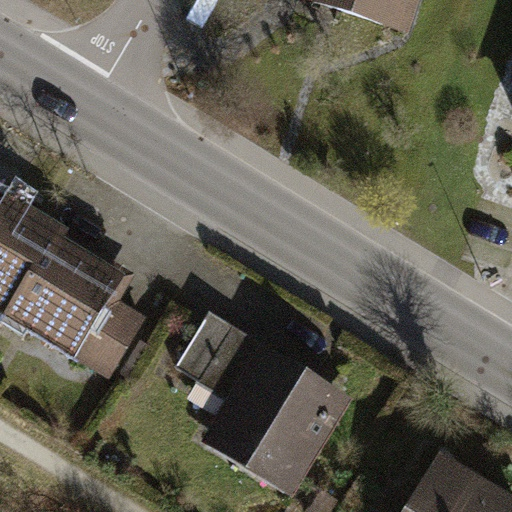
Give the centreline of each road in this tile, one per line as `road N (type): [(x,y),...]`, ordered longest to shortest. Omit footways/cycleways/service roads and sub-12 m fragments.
road 1 (secondary): [(511,362),(92,107)]
road 2 (residential): [(92,107),(151,0)]
